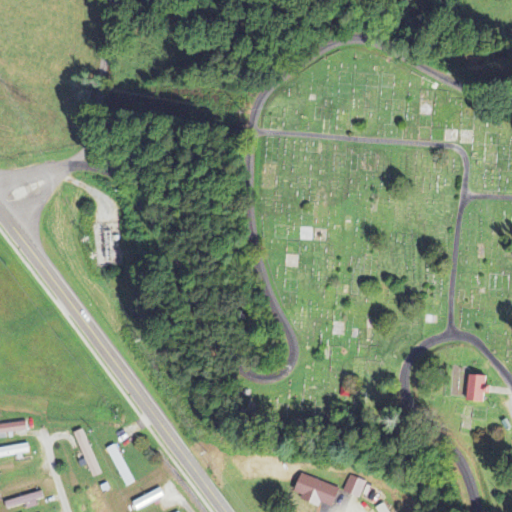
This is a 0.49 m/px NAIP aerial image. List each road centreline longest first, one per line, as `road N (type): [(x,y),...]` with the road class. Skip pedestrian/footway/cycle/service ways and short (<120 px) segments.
road 1 (secondary): [(224,511),(0,209)]
road 2 (residential): [(478,511),(451,442),(415,418),(406,385),(416,352),(451,332)]
road 3 (residential): [(72,166),(95,128),(111,0)]
